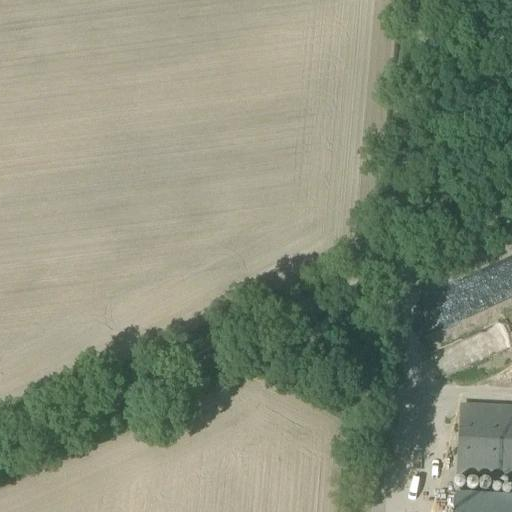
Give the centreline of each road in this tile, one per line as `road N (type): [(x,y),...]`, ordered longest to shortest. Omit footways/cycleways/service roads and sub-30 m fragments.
road 1 (track): [(511,220),(0,462)]
road 2 (unclassified): [(381,511),(424,0)]
